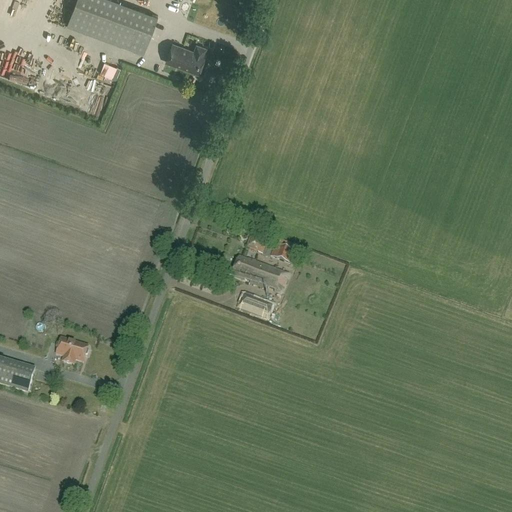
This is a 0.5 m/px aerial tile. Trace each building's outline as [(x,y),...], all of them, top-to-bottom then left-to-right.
[(143,53),(156,16),(113,0),(76,0),(67,25),(143,53)] [(31,20),(34,12),(15,4),(8,19),(14,21),(17,14),(31,20)] [(198,73),(204,56),(171,44),(164,62),(174,65),(175,65),(198,73)] [(262,254),(266,243),(259,241),(255,252),(262,254)] [(301,250),(283,242),(280,248),(275,246),(271,258),(291,265),(295,255),(298,256),(302,257),(305,251),(301,250)] [(248,261),(239,258),(232,277),(241,280),(242,279),(248,281),(247,283),(268,291),(269,289),(275,291),(274,293),(281,296),(289,275),(248,261)] [(236,298),(232,309),(264,320),(266,313),(265,313),(268,304),(239,294),(237,299),(236,298)] [(284,317),(286,308),(278,306),(276,315),(284,317)] [(85,359),(85,357),(87,356),(89,352),(87,350),(88,348),(61,340),(56,356),(64,358),(62,363),(74,367),(75,362),(81,364),(83,358),(85,359)] [(0,386),(28,395),(35,371),(0,360),(0,386)]
